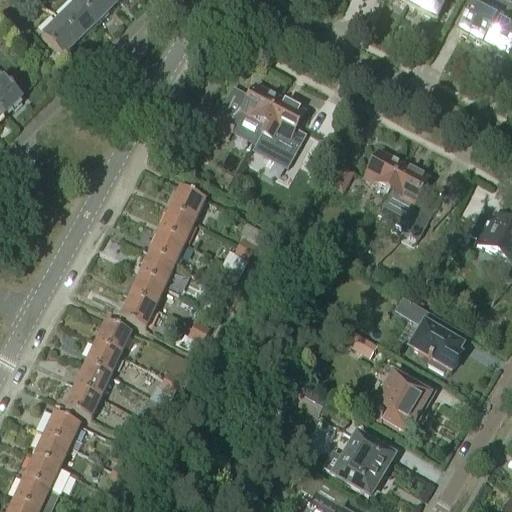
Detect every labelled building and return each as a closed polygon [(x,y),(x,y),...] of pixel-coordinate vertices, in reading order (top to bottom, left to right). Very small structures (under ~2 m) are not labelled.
[(96,28),(114,11),(103,0),(81,0),(76,6),(96,28)] [(103,0),(114,11),(124,0),(103,0)] [(390,0),(406,8),(410,0),(390,0)] [(447,0),(410,0),(406,8),(435,24),(447,0)] [(491,35),(503,13),(505,9),(506,7),(507,6),(495,0),(474,0),(456,35),(481,48),(488,34),(491,35)] [(79,44),(96,28),(76,6),(58,23),(79,44)] [(511,60),(511,10),(506,7),(505,9),(503,13),(491,35),(488,34),(481,48),(510,64),(511,60)] [(61,62),(79,44),(58,23),(41,40),(61,62)] [(0,117),(2,120),(20,102),(0,82),(0,117)] [(253,152),(260,140),(262,135),(265,131),(279,104),(255,92),(248,104),(231,95),(217,118),(226,123),(235,128),(233,132),(229,139),(253,152)] [(289,144),(303,118),(279,104),(265,131),(262,135),(260,140),(271,146),(276,137),(289,144)] [(229,139),(233,132),(235,128),(226,123),(217,118),(210,129),(215,132),(229,139)] [(388,198),(403,171),(378,158),(364,184),(388,198)] [(341,197),(352,178),(340,171),(329,191),(341,197)] [(416,248),(436,211),(423,204),(429,192),(424,190),(427,184),(403,171),(388,198),(375,222),(405,239),(403,242),(416,248)] [(194,227),(204,204),(178,192),(168,214),(192,225),(194,227)] [(184,248),(194,227),(192,225),(168,214),(158,236),(184,248)] [(511,229),(494,220),(491,226),(481,220),(470,239),(479,244),(476,249),(509,266),(511,260),(511,229)] [(174,270),(184,248),(158,236),(148,258),(174,270)] [(252,258),(256,250),(242,243),(238,250),(252,258)] [(247,266),(252,258),(238,250),(233,259),(247,266)] [(164,291),(174,270),(148,258),(138,279),(164,291)] [(154,313),(164,291),(138,279),(128,301),(154,313)] [(228,301),(233,293),(218,285),(214,293),(228,301)] [(224,309),(228,301),(214,293),(209,302),(224,309)] [(144,335),(154,313),(128,301),(118,323),(144,335)] [(444,374),(450,378),(460,361),(457,359),(461,351),(455,347),(460,338),(416,312),(409,325),(421,332),(408,353),(427,364),(427,365),(429,367),(427,369),(442,378),(444,374)] [(370,362),(377,351),(325,321),(318,332),(370,362)] [(119,360),(130,337),(104,325),(93,348),(119,360)] [(205,341),(209,332),(195,325),(191,334),(205,341)] [(200,349),(205,341),(191,334),(187,342),(200,349)] [(109,381),(119,360),(93,348),(83,369),(109,381)] [(99,403),(109,381),(83,369),(73,391),(99,403)] [(177,393),(182,384),(167,376),(162,385),(177,393)] [(431,397),(400,378),(399,380),(400,381),(398,384),(392,381),(380,401),(371,396),(361,414),(376,423),(375,425),(380,428),(381,426),(404,439),(417,418),(419,420),(420,418),(419,417),(431,397)] [(173,401),(177,393),(162,385),(158,393),(173,401)] [(89,425),(99,403),(73,391),(63,413),(89,425)] [(343,432),(351,420),(321,403),(315,413),(320,416),(319,418),(343,432)] [(68,452),(79,429),(53,417),(42,440),(68,452)] [(154,433),(158,425),(145,418),(141,426),(154,433)] [(150,441),(154,433),(141,426),(137,435),(150,441)] [(32,461),(58,473),(68,453),(68,452),(42,440),(32,461)] [(367,502),(391,462),(356,441),(343,463),(332,457),(322,472),(334,479),(332,481),(367,502)] [(270,488),(279,470),(261,460),(251,478),(270,488)] [(32,461),(22,483),(48,495),(58,499),(59,499),(68,479),(58,474),(58,473),(32,461)] [(126,484),(130,477),(116,469),(111,476),(126,484)] [(121,492),(126,484),(111,476),(107,484),(121,492)] [(342,511),(347,504),(304,478),(293,495),(312,506),(308,511),(342,511)] [(12,504),(29,511),(51,511),(58,499),(48,495),(22,483),(12,504)]
